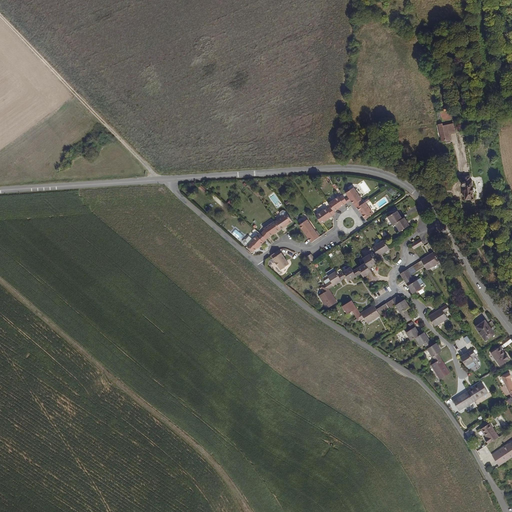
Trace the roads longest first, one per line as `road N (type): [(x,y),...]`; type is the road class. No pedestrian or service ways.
road 1 (tertiary): [(511,330),(441,221),(397,179),(356,168),(161,179)]
road 2 (residential): [(256,262),(308,309),(418,379),(462,431),(504,511)]
road 3 (track): [(0,281),(220,468),(249,511)]
road 4 (track): [(0,14),(161,179)]
road 5 (tertiary): [(161,179),(0,190)]
road 6 (residential): [(161,179),(256,262)]
